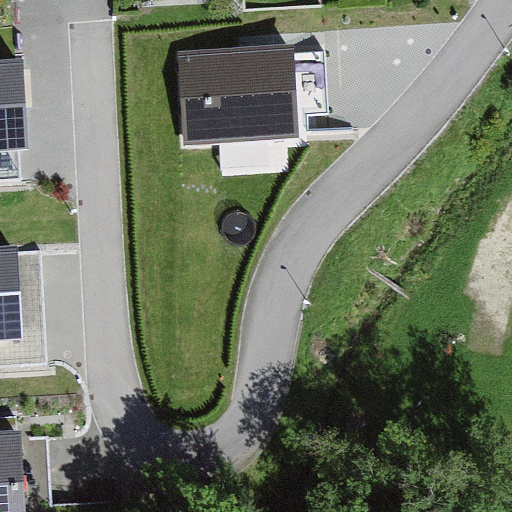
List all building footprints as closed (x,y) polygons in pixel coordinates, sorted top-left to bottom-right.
[(293,48),(179,55),(184,146),(298,139),(297,115),(329,113),(327,81),(325,52),(294,54),(293,48)] [(22,62),(0,63),(0,152),(19,152),(27,151),(22,62)] [(19,152),(0,152),(0,180),(21,180),(19,152)] [(15,250),(0,251),(0,343),(20,342),(15,255),(15,250)] [(20,342),(0,343),(0,368),(48,366),(41,254),(15,255),(20,342)] [(20,433),(0,434),(0,511),(51,511),(49,469),(48,439),(20,441),(20,433)]
